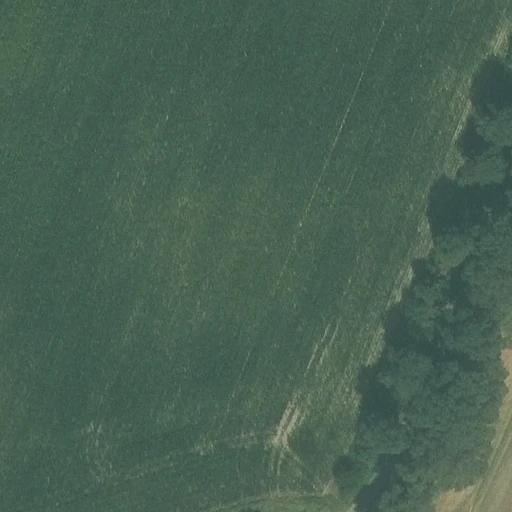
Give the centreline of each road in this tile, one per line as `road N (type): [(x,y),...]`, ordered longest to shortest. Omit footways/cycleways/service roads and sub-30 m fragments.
road 1 (track): [(423,390),(511,163)]
road 2 (residential): [(354,511),(423,390)]
